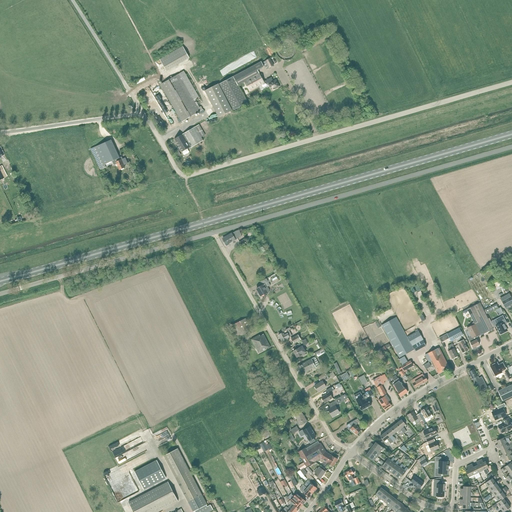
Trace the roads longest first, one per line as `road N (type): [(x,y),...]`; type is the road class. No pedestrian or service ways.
road 1 (primary): [(0,281),(511,134)]
road 2 (unclassified): [(186,176),(511,82)]
road 3 (unclassified): [(213,232),(511,147)]
road 4 (unclassified): [(350,451),(320,418),(213,232)]
road 5 (unclassified): [(0,294),(213,232)]
road 6 (tertiary): [(350,451),(403,402),(511,343)]
road 7 (unclassified): [(0,133),(139,114)]
road 8 (track): [(139,114),(71,0)]
